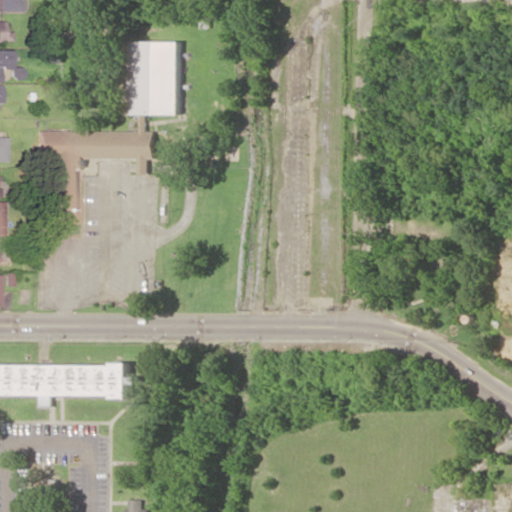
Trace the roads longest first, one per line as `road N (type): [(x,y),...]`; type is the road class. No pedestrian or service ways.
road 1 (tertiary): [(511,400),(412,338),(364,327),(0,325)]
road 2 (residential): [(364,327),(367,0)]
